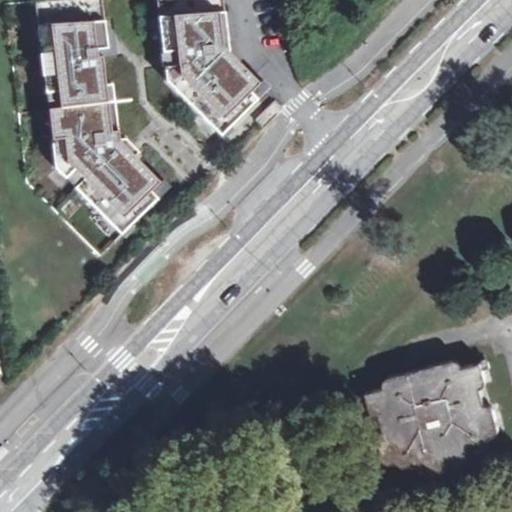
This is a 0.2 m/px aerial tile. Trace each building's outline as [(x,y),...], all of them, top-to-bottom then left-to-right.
[(101,0),(63,0),(35,2),(37,39),(47,38),(49,55),(39,56),(42,90),(53,90),(54,106),(43,106),(44,122),(53,122),(55,137),(44,137),(46,166),(56,177),(65,168),(75,179),(65,188),(101,228),(111,220),(118,228),(147,202),(140,194),(150,186),(126,159),(117,149),(122,145),(117,140),(111,141),(108,85),(100,87),(99,59),(105,58),(101,0)] [(222,0),(156,0),(162,84),(206,135),(217,126),(224,133),(252,108),(229,84),(215,97),(201,83),(200,69),(221,68),(227,62),(222,0)] [(47,38),(37,39),(39,56),(49,55),(47,38)] [(252,108),(261,100),(227,62),(221,68),(200,69),(201,83),(215,97),(229,84),(252,108)] [(53,90),(42,90),(43,106),(54,106),(53,90)] [(53,122),(44,122),(44,137),(55,137),(53,122)] [(217,126),(206,135),(214,143),(224,133),(217,126)] [(131,155),(122,145),(117,149),(126,159),(131,155)] [(65,168),(56,177),(65,188),(75,179),(65,168)] [(147,202),(157,194),(150,186),(140,194),(147,202)] [(111,220),(101,228),(108,237),(118,228),(111,220)] [(393,388),(370,395),(374,412),(382,410),(390,440),(383,443),(387,459),(399,456),(400,462),(409,467),(416,466),(417,471),(434,467),(436,473),(469,464),(468,458),(481,454),(480,449),(488,446),(492,437),(491,431),(502,428),(497,411),(490,413),(481,382),(488,380),(483,362),(458,370),(456,361),(391,379),(393,388)] [(305,510),(365,504),(359,441),(298,448),(305,510)]
